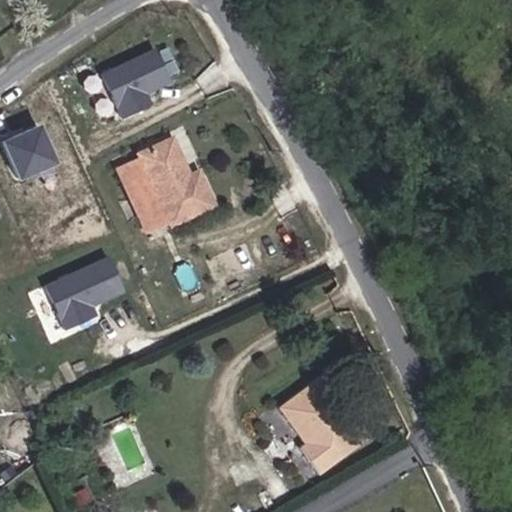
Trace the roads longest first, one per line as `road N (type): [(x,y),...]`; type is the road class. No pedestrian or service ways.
road 1 (residential): [(471,511),(359,249),(215,0)]
road 2 (residential): [(0,89),(124,0)]
road 3 (unknown): [(435,442),(401,454),(311,511)]
